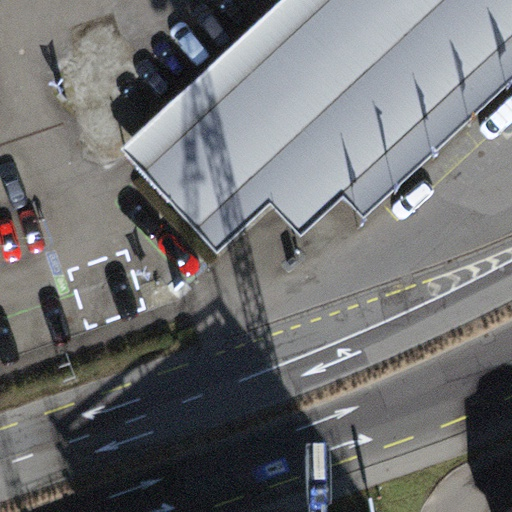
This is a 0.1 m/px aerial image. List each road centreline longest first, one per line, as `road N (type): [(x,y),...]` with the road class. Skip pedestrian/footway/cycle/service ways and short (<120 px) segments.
road 1 (primary): [(511,282),(331,359),(0,475)]
road 2 (primary): [(130,511),(380,425),(511,368)]
